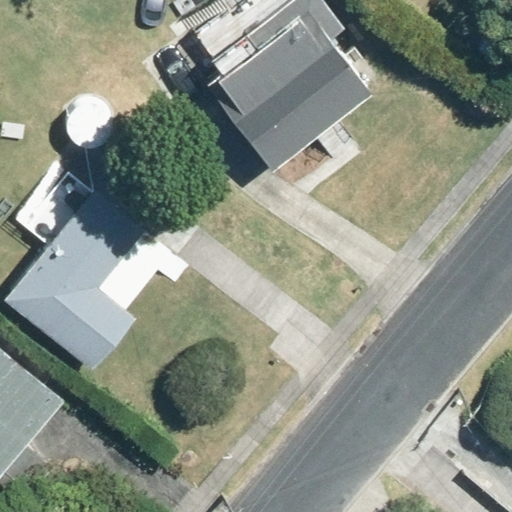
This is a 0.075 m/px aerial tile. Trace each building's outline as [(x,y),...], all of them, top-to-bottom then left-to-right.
[(255,33),(218,62),(225,71),(211,83),(279,169),(376,93),(354,65),(374,49),(335,0),(288,0),(251,29),(255,33)] [(493,27),(478,46),(494,58),(508,38),(493,27)] [(129,129),(105,82),(57,106),(80,153),(129,129)] [(150,228),(96,184),(8,298),(98,369),(139,317),(103,288),(150,228)] [(0,336),(0,511),(31,511),(65,474),(30,446),(71,398),(0,336)]
